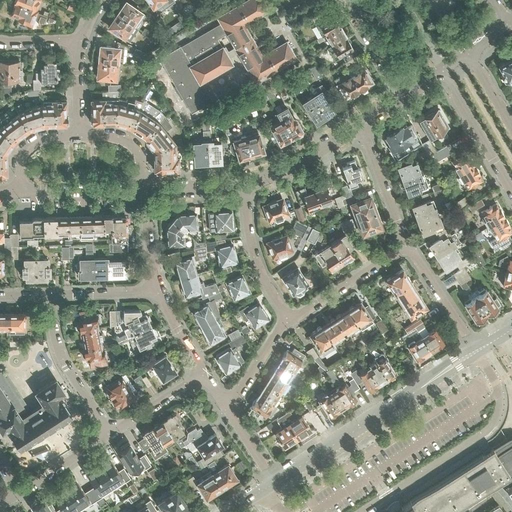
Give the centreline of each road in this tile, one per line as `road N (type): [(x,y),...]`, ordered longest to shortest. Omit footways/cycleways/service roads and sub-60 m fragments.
road 1 (residential): [(269,486),(477,351)]
road 2 (residential): [(50,297),(58,349),(110,434)]
road 3 (residential): [(290,319),(257,266),(244,185)]
road 4 (residential): [(290,319),(407,245)]
road 5 (residential): [(443,71),(511,188)]
road 6 (residential): [(244,185),(301,163),(360,124)]
road 7 (residential): [(360,124),(407,245)]
road 8 (residential): [(407,245),(477,351)]
road 9 (residential): [(21,191),(144,189)]
